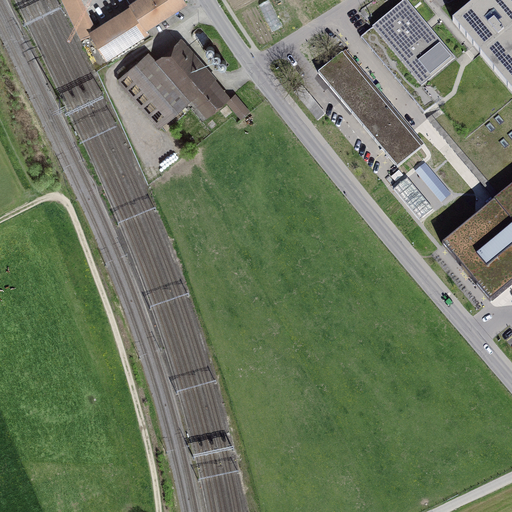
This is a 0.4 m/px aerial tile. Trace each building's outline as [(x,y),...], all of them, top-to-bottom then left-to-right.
[(80,0),(62,0),(81,42),(90,35),(95,31),(80,0)] [(133,7),(145,26),(185,1),(184,0),(136,0),(131,3),(133,7)] [(265,0),(260,4),(274,30),(284,24),(270,0),(265,0)] [(511,91),(511,185),(443,244),(444,244),(442,245),(490,302),(492,301),(492,302),(511,285),(511,5),(507,0),(477,0),(452,21),(511,91)] [(405,1),(373,27),(422,85),(454,58),(405,1)] [(145,26),(133,7),(95,31),(90,35),(105,59),(148,31),(145,26)] [(433,99),(422,85),(373,27),(362,37),(422,108),(433,99)] [(178,43),(158,60),(191,97),(205,114),(222,100),(225,97),(178,43)] [(219,63),(219,66),(221,67),(224,67),(226,65),(225,61),(222,60),(221,61),(219,59),(220,58),(220,55),(217,53),(215,54),(214,53),(215,52),(215,48),(211,47),(209,48),(208,50),(209,53),(211,54),(213,54),(214,55),(213,57),(214,59),(216,60),(219,60),(220,61),(219,63)] [(342,48),(316,70),(394,164),(420,142),(342,48)] [(150,50),(118,78),(159,125),(191,97),(158,60),(150,50)] [(302,86),(294,92),(317,121),(325,115),(302,86)] [(249,111),(235,95),(231,99),(227,102),(241,117),(249,111)] [(442,203),(453,193),(425,162),(414,172),(442,203)] [(434,208),(409,178),(396,189),(421,218),(434,208)]
